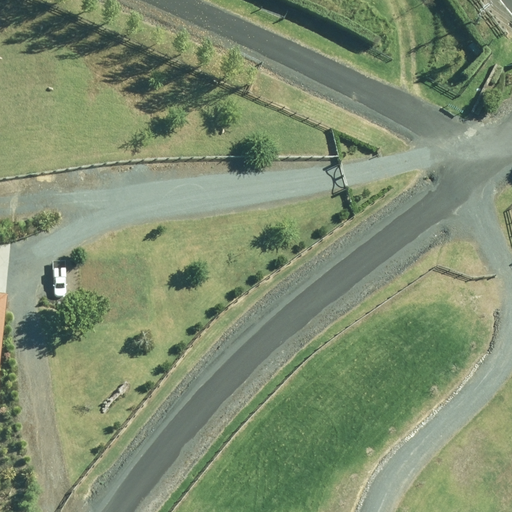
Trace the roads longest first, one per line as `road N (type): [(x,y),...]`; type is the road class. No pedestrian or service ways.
road 1 (residential): [(484,161),(165,426),(101,511)]
road 2 (unclassified): [(484,161),(180,0)]
